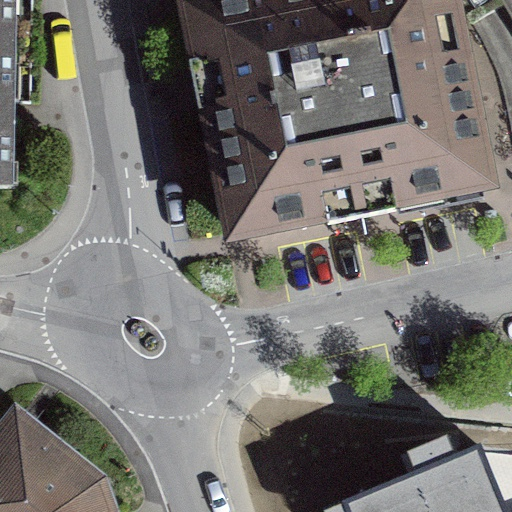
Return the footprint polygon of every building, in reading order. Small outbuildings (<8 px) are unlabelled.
[(0,0),(0,41),(23,41),(22,0),(0,0)] [(488,183),(449,0),(233,0),(189,9),(237,236),(488,183)] [(0,188),(25,188),(23,41),(0,41),(0,188)] [(377,417),(284,456),(272,477),(287,511),(311,511),(400,479),(412,511),(454,511),(423,424),(377,417)] [(0,448),(0,511),(105,511),(96,488),(19,426),(0,448)] [(412,511),(400,479),(311,511),(412,511)]
